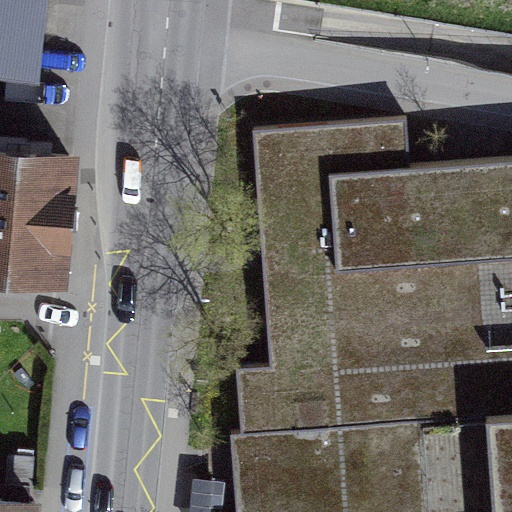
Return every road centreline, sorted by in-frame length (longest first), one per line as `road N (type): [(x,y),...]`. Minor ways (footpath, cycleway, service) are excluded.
road 1 (residential): [(158,42),(511,89)]
road 2 (secondary): [(137,308),(158,42)]
road 3 (secondary): [(118,511),(137,308)]
road 4 (residential): [(0,300),(137,308)]
